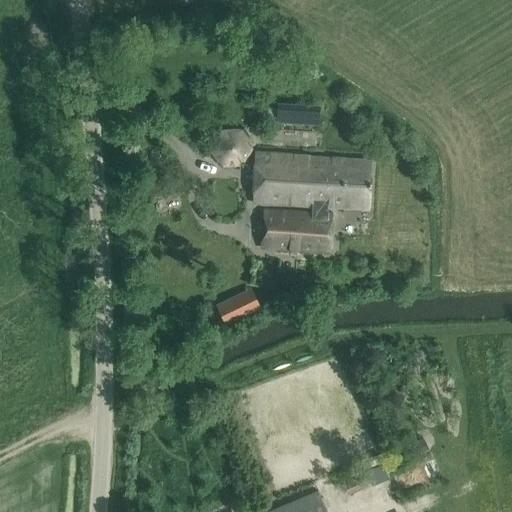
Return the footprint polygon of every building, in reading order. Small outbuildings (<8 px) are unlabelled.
[(277,101),(276,130),(312,130),(312,102),(277,101)] [(220,167),(241,167),(252,150),(241,129),(219,130),(208,148),(220,167)] [(262,247),(329,250),(331,213),(326,213),(327,206),(369,209),(372,159),(255,152),(252,202),(312,206),(312,212),(264,209),(262,247)] [(216,308),(224,326),(259,309),(251,292),(216,308)] [(327,511),(316,488),(262,511),(327,511)] [(364,511),(402,511),(398,499),(364,511)]
